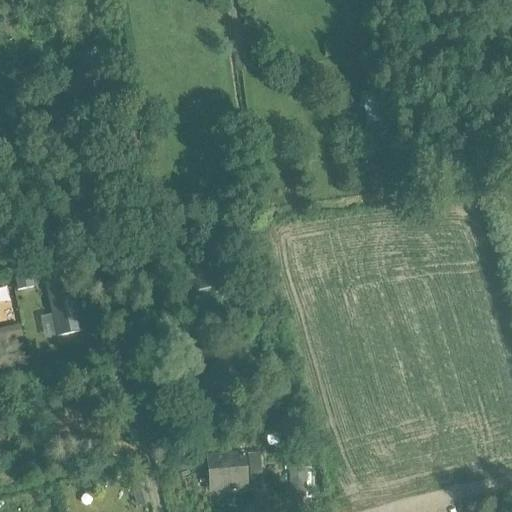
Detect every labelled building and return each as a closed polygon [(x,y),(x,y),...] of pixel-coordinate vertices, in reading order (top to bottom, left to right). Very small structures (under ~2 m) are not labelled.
[(437,30),(454,28),(452,18),(435,20),(437,30)] [(380,91),(360,95),(367,126),(387,122),(380,91)] [(218,262),(184,269),(193,308),(196,308),(197,309),(227,302),(218,262)] [(108,272),(98,287),(110,295),(120,280),(108,272)] [(31,275),(14,278),(16,291),(33,288),(31,275)] [(82,332),(72,278),(44,284),(51,316),(40,319),(44,340),(82,332)] [(3,326),(3,341),(23,340),(23,325),(3,326)] [(193,385),(188,387),(188,388),(180,391),(190,415),(228,400),(228,399),(243,393),(228,360),(212,367),(210,364),(188,373),(193,385)] [(278,397),(285,395),(279,369),(271,372),(278,397)] [(0,486),(26,480),(23,471),(38,467),(35,455),(46,453),(42,439),(17,445),(19,455),(12,456),(14,463),(0,466),(0,486)] [(245,455),(206,458),(207,494),(247,491),(245,455)] [(143,485),(130,489),(135,509),(149,505),(143,485)]
